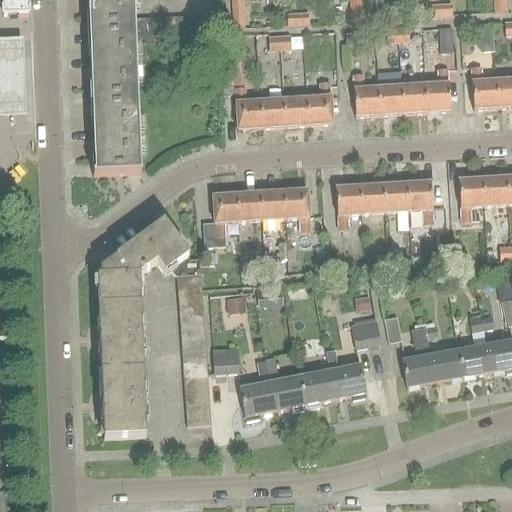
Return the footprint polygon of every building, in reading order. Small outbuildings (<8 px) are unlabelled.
[(2,0),(3,15),(29,14),(28,0),(2,0)] [(88,36),(99,35),(111,35),(123,34),(134,34),(134,22),(132,0),(86,0),(88,35),(88,36)] [(232,11),(243,10),(242,0),(237,0),(231,0),(232,11)] [(376,1),(377,12),(386,11),(386,1),(376,1)] [(350,3),(350,13),(360,13),(360,2),(350,3)] [(505,15),(504,4),(494,4),(495,16),(505,15)] [(441,19),(440,9),(430,10),(430,19),(441,19)] [(440,9),(441,19),(452,18),(451,9),(440,9)] [(243,10),(232,11),(232,21),(244,20),(243,10)] [(387,22),(386,11),(377,12),(377,23),(387,22)] [(361,24),(360,13),(350,13),(351,24),(361,24)] [(297,18),(297,27),(308,27),(308,17),(297,18)] [(297,27),(297,18),(286,19),(287,28),(297,27)] [(196,46),(208,45),(207,19),(195,20),(196,46)] [(219,19),(207,19),(208,45),(220,45),(219,19)] [(171,21),(172,47),(184,46),(183,20),(182,20),(171,21)] [(183,20),(184,46),(196,46),(195,20),(183,20)] [(244,20),(232,21),(233,31),(244,30),(244,20)] [(158,21),(147,22),(148,48),(160,47),(159,21),(158,21)] [(172,47),(171,21),(159,21),(160,47),(171,47),(172,47)] [(147,48),(148,48),(147,22),(134,22),(134,34),(135,48),(147,48)] [(476,26),(477,40),(491,39),(490,26),(476,26)] [(440,57),(452,56),(451,32),(438,33),(440,57)] [(397,34),(398,46),(409,46),(408,33),(397,34)] [(123,34),(111,35),(99,35),(88,36),(91,108),(102,107),(114,107),(126,106),(137,106),(135,58),(135,48),(134,34),(123,34)] [(398,46),(397,34),(386,34),(387,47),(398,46)] [(352,35),(344,35),(344,46),(352,46),(352,35)] [(279,41),(280,53),(290,53),(290,40),(279,41)] [(280,53),(279,41),(268,42),(269,54),(280,53)] [(0,42),(0,120),(27,119),(23,42),(0,42)] [(220,55),(221,69),(222,90),(240,89),(238,54),(220,55)] [(497,113),(495,85),(481,86),(481,71),(471,72),(473,114),(497,113)] [(425,89),(426,117),(449,116),(447,73),(437,74),(438,88),(425,89)] [(379,120),(377,92),(363,93),(362,79),(352,79),(355,121),(379,120)] [(511,111),(511,83),(495,85),(497,113),(511,111)] [(306,102),(308,130),(332,129),(330,101),(329,87),(319,87),(320,102),(306,102)] [(401,91),(403,118),(426,117),(425,89),(401,91)] [(403,118),(401,91),(377,92),(379,120),(403,118)] [(260,133),(259,105),(245,106),(244,92),(235,92),(235,106),(237,134),(260,133)] [(283,104),(284,131),(308,130),(306,102),(283,104)] [(284,131),(283,104),(259,105),(260,133),(284,131)] [(114,107),(102,107),(91,108),(94,177),(92,178),(93,180),(140,178),(140,176),(138,130),(137,106),(126,106),(114,107)] [(506,182),(482,183),(484,211),(507,209),(506,182)] [(484,211),(482,183),(458,185),(460,212),(461,226),(470,226),(470,216),(470,212),(484,211)] [(406,188),(408,215),(421,215),(422,229),(432,228),(431,215),(432,215),(430,186),(406,188)] [(383,189),(384,217),(397,216),(398,235),(409,234),(408,215),(406,188),(383,189)] [(383,189),(359,191),(361,218),(384,217),(383,189)] [(361,218),(359,191),(335,192),(338,234),(348,234),(347,219),(361,218)] [(307,194),(283,196),(285,223),(298,222),(299,237),(309,236),(308,223),(309,223),(307,194)] [(283,196),(259,197),(261,225),(285,223),(283,196)] [(259,197),(236,199),(237,226),(261,225),(259,197)] [(237,226),(236,199),(212,200),(214,227),(202,228),(204,252),(225,251),(225,242),(224,227),(237,226)] [(140,311),(139,280),(156,267),(164,278),(170,274),(188,260),(163,226),(115,261),(116,262),(99,274),(100,281),(97,281),(98,313),(140,311)] [(278,247),(278,262),(286,262),(286,247),(278,247)] [(510,264),(510,251),(499,251),(499,265),(510,264)] [(399,257),(387,258),(388,273),(400,272),(399,257)] [(377,274),(388,273),(387,258),(376,259),(377,274)] [(200,280),(188,260),(170,274),(176,281),(176,282),(200,280)] [(264,266),(265,281),(275,280),(275,265),(264,266)] [(265,281),(264,266),(253,266),(253,281),(265,281)] [(200,280),(176,282),(177,294),(201,293),(200,280)] [(475,283),(475,293),(486,292),(485,283),(475,283)] [(279,291),(267,292),(269,310),(281,308),(279,291)] [(202,305),(201,293),(177,294),(178,306),(202,305)] [(244,316),(242,300),(227,302),(229,318),(244,316)] [(368,300),(354,302),(356,315),(369,313),(368,300)] [(511,304),(501,307),(506,330),(511,328),(511,304)] [(202,317),(202,305),(178,306),(179,319),(202,317)] [(143,377),(140,311),(98,313),(100,379),(143,377)] [(203,330),(202,317),(179,319),(180,331),(203,330)] [(491,320),(480,322),(482,336),(493,333),(491,320)] [(396,321),(383,324),(388,348),(401,345),(396,321)] [(482,336),(480,322),(468,324),(471,338),(482,336)] [(375,326),(363,328),(367,351),(379,349),(375,326)] [(367,351),(363,328),(351,330),(355,354),(367,351)] [(204,342),(203,330),(180,331),(180,344),(204,342)] [(424,333),(426,346),(438,344),(436,331),(424,333)] [(426,346),(424,333),(411,336),(416,363),(401,366),(406,392),(407,392),(407,396),(420,394),(419,390),(434,387),(429,361),(426,346)] [(205,354),(204,342),(180,344),(181,356),(205,354)] [(511,345),(485,350),(490,377),(505,374),(506,378),(511,376),(511,345)] [(457,355),(463,386),(475,384),(474,380),(490,377),(485,350),(457,355)] [(224,353),(225,379),(239,378),(237,352),(224,353)] [(225,379),(224,353),(212,354),(213,379),(225,379)] [(206,367),(205,354),(181,356),(182,368),(206,367)] [(324,356),(327,370),(334,404),(351,400),(351,405),(365,402),(364,398),(365,398),(359,370),(338,374),(337,369),(334,354),(324,356)] [(429,361),(434,387),(450,384),(450,388),(463,386),(457,355),(429,361)] [(264,364),(267,381),(274,416),(291,412),(291,416),(305,414),(299,381),(279,386),(277,380),(274,362),(264,364)] [(245,426),(259,423),(258,419),(274,416),(267,381),(264,364),(255,365),(258,383),(259,389),(239,393),(244,422),(245,426)] [(207,379),(206,367),(182,368),(183,381),(207,379)] [(318,372),(319,377),(299,381),(305,414),(319,411),(318,407),(334,404),(327,370),(318,372)] [(103,443),(134,442),(145,441),(143,377),(100,379),(103,443)] [(208,391),(207,379),(183,381),(184,393),(208,391)] [(209,404),(208,391),(184,393),(185,405),(209,404)] [(209,416),(209,404),(185,405),(185,418),(209,416)] [(210,429),(209,416),(185,418),(186,430),(210,429)]
